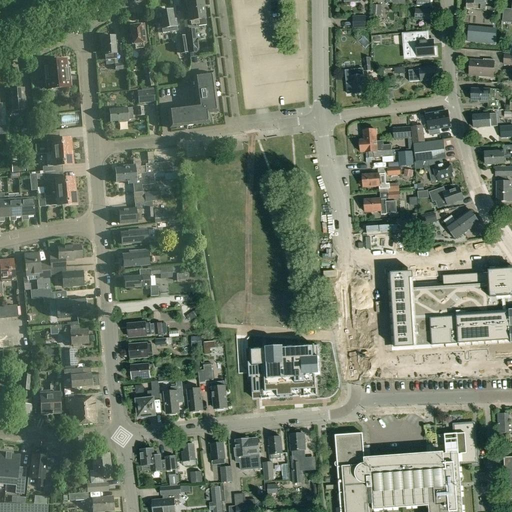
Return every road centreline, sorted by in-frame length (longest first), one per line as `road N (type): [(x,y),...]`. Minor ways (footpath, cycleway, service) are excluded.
road 1 (residential): [(355,391),(345,237),(320,117)]
road 2 (residential): [(121,438),(334,414),(348,408),(355,391)]
road 3 (residential): [(94,149),(320,117)]
road 4 (residential): [(121,438),(98,223)]
road 5 (unknown): [(349,317),(372,323),(405,309),(398,233),(345,237)]
road 6 (unknown): [(485,397),(453,355),(352,352)]
road 7 (residential): [(320,117),(451,100)]
road 8 (residential): [(355,391),(485,397)]
road 9 (residential): [(94,149),(77,27)]
road 10 (residential): [(0,428),(121,438)]
